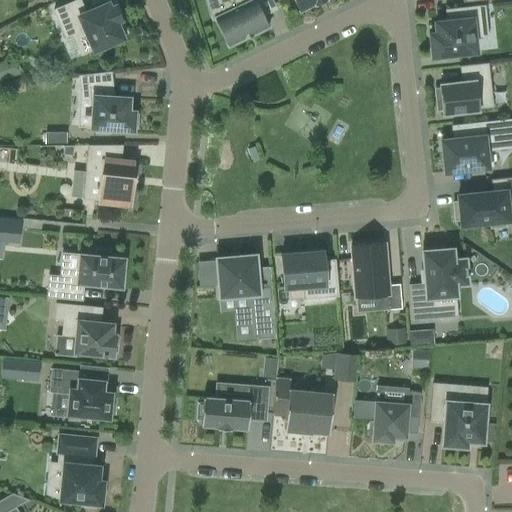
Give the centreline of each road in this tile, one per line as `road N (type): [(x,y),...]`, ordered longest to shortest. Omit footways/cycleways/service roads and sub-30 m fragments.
road 1 (residential): [(181,234),(421,214),(401,5),(193,98)]
road 2 (residential): [(475,511),(478,489),(155,468)]
road 3 (residential): [(181,234),(155,468)]
road 4 (residential): [(193,98),(181,234)]
